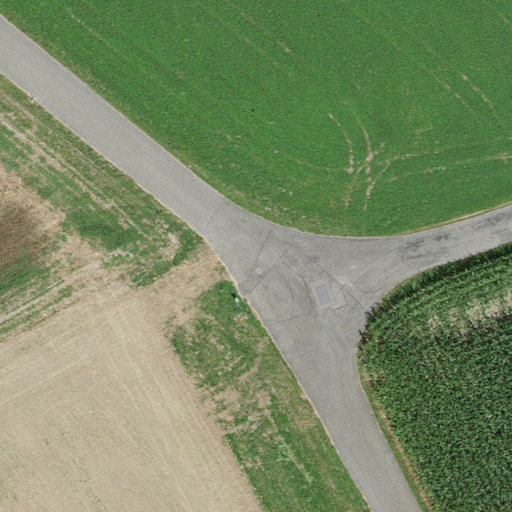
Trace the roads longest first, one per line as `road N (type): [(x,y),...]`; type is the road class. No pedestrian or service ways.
road 1 (residential): [(0,43),(207,216),(271,300)]
road 2 (residential): [(511,216),(271,300)]
road 3 (residential): [(271,300),(387,511)]
